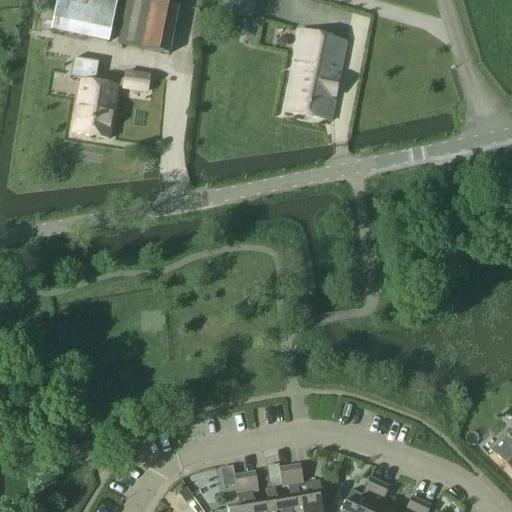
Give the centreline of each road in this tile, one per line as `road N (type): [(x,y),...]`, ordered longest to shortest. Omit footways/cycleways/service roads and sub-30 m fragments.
road 1 (unclassified): [(0,239),(511,135)]
road 2 (residential): [(130,511),(154,475),(178,458),(299,433),(349,437),(436,467),(496,511)]
road 3 (track): [(176,206),(169,149),(191,0)]
